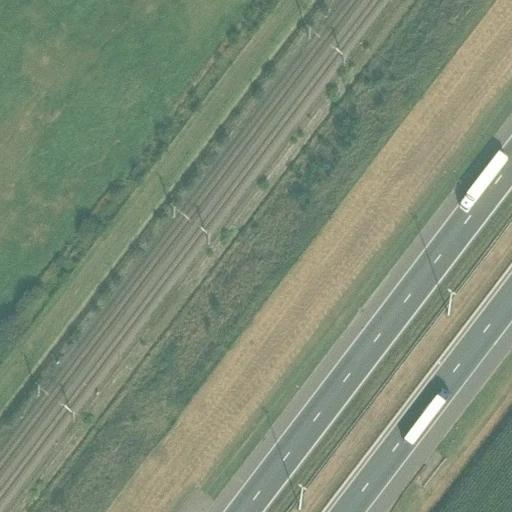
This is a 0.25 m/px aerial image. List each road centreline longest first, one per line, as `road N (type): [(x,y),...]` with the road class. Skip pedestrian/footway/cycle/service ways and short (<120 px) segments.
road 1 (motorway): [(511,159),(242,511)]
road 2 (motorway): [(352,511),(511,304)]
